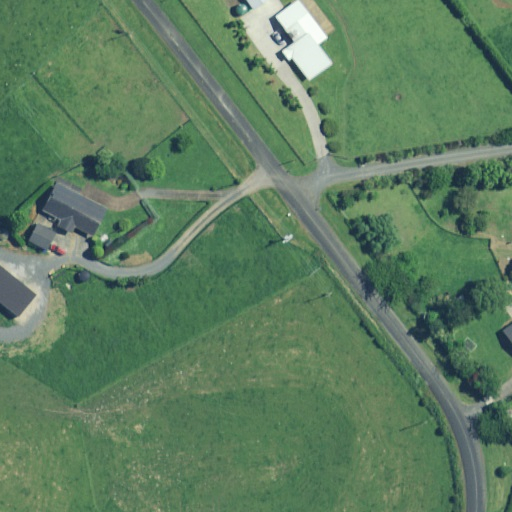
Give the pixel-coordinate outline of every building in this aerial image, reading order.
[(266,0),(246,0),(253,10),(266,0)] [(288,63),(292,59),(308,81),(330,64),(316,45),(325,38),(297,1),(275,18),(294,43),(280,54),(288,63)] [(105,211),(56,184),(42,210),(60,219),(56,226),(70,233),(74,227),(91,236),(105,211)] [(55,234),(36,225),(28,241),(46,251),(55,234)] [(511,324),(503,331),(511,344),(511,324)]
